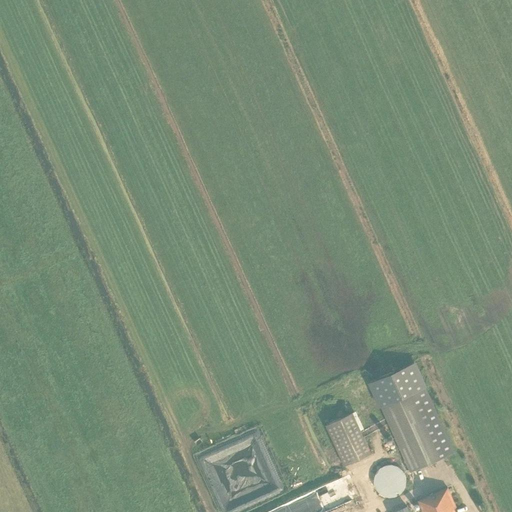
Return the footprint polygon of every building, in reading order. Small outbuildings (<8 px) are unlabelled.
[(381,408),(382,407),(412,394),(425,388),(415,363),(370,383),(381,408)] [(441,458),(412,394),(382,407),(411,472),(441,458)] [(371,454),(353,413),(325,426),(344,466),(371,454)] [(405,485),(406,480),(405,475),(403,471),(400,467),(395,465),(390,464),(385,465),(381,467),(377,471),(375,475),(374,480),(375,485),(377,490),(381,493),(385,495),(390,496),(395,495),(400,493),(403,490),(405,485)] [(343,489),(346,498),(354,495),(350,486),(343,489)] [(423,511),(456,511),(454,507),(456,506),(448,487),(419,500),(423,511)] [(413,511),(410,503),(394,508),(395,511),(413,511)]
